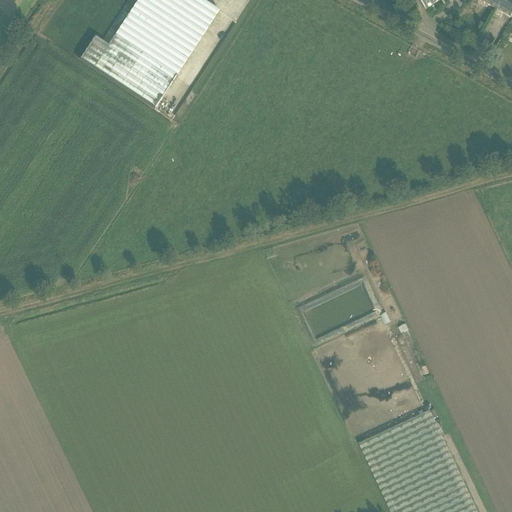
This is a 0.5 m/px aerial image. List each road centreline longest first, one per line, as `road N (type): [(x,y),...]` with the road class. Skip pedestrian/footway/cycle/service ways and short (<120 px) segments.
road 1 (track): [(0,313),(511,172)]
road 2 (unclassified): [(511,86),(359,0)]
